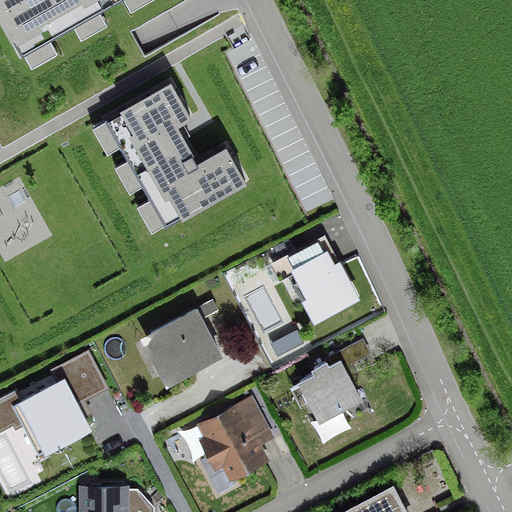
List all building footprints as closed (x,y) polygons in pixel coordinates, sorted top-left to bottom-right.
[(119,0),(1,0),(0,1),(0,14),(23,54),(119,0)] [(190,120),(171,86),(109,121),(168,227),(243,185),(226,153),(196,170),(173,129),(190,120)] [(353,296),(336,263),(330,266),(323,252),(301,264),(294,250),(270,263),(278,278),(294,270),(308,297),(304,300),(313,317),(353,296)] [(193,309),(148,332),(172,377),(190,368),(217,354),(193,309)] [(312,367),(314,371),(298,380),(318,418),(358,397),(346,375),(338,359),(326,365),(324,361),(312,367)] [(10,405),(23,428),(28,425),(42,451),(86,427),(60,378),(10,405)] [(261,458),(234,406),(200,424),(207,437),(202,439),(206,445),(202,456),(213,459),(217,465),(221,463),(228,475),(261,458)] [(82,487),(82,511),(122,511),(122,488),(97,488),(82,487)] [(402,511),(390,487),(342,511),(402,511)] [(135,488),(135,511),(152,511),(153,506),(135,488)]
